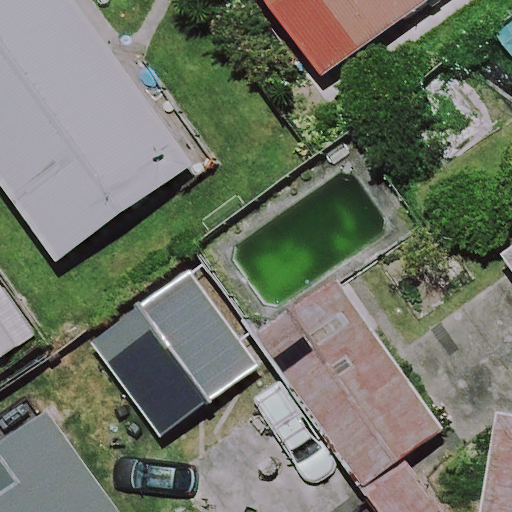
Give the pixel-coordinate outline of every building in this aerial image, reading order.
[(198,169),(75,0),(0,0),(0,176),(64,265),(198,169)] [(306,0),(349,59),(431,0),(306,0)] [(511,511),(511,258),(508,261),(511,265),(511,416),(489,415),(481,511),(511,511)] [(444,511),(408,457),(434,439),(331,286),(296,309),(261,333),(380,511),(444,511)] [(117,511),(53,419),(0,455),(0,511),(117,511)]
